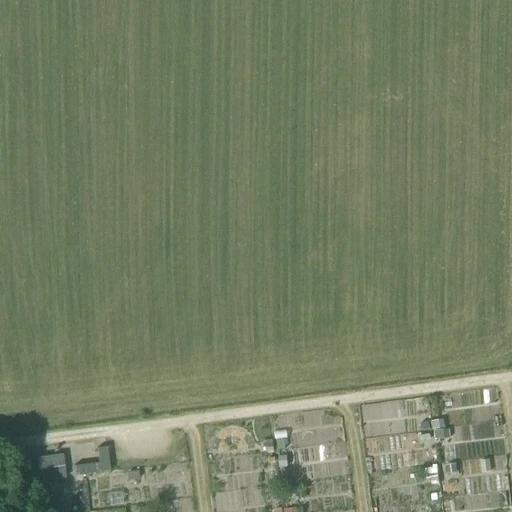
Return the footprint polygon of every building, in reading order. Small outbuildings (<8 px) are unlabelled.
[(431,452),(496,447),(492,398),(476,399),(476,388),(456,390),(457,401),(459,401),(459,403),(447,403),(448,422),(429,423),(431,452)] [(422,393),(356,399),(362,465),(379,464),(380,479),(367,480),(369,511),(416,511),(415,497),(405,498),(402,459),(428,456),(426,427),(413,428),(412,417),(424,416),(422,393)] [(225,436),(229,445),(242,439),(232,419),(224,423),(229,434),(225,436)] [(278,441),(277,457),(302,457),(302,441),(278,441)] [(263,461),(261,446),(200,455),(203,470),(263,461)] [(456,504),(455,511),(506,511),(505,488),(500,488),(499,454),(420,458),(421,472),(437,472),(439,505),(456,504)] [(39,483),(47,482),(65,479),(62,456),(37,459),(39,483)] [(71,468),(92,469),(92,459),(71,458),(71,468)] [(141,491),(151,490),(149,480),(180,475),(177,458),(136,465),(141,491)] [(133,464),(111,468),(115,487),(137,482),(133,464)] [(254,511),(252,483),(213,487),(215,511),(254,511)] [(185,511),(182,491),(138,497),(128,509),(128,511),(185,511)]
